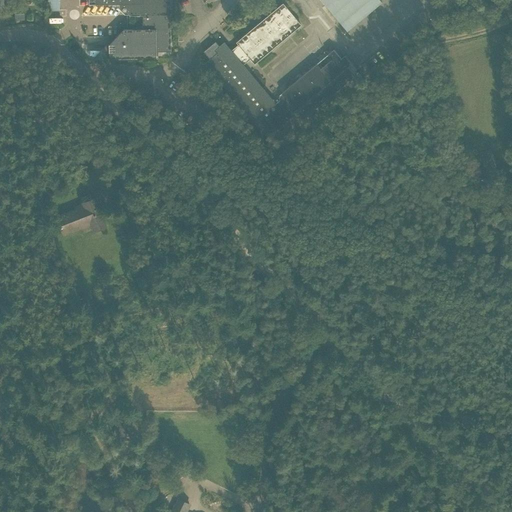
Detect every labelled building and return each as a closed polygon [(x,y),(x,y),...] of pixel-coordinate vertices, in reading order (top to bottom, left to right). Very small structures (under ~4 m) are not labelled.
[(62,10),(62,0),(49,0),(49,9),(62,10)] [(143,29),(124,29),(109,44),(110,58),(157,58),(156,52),(171,51),(170,0),(88,0),(89,5),(120,4),(120,9),(125,15),(129,15),(129,16),(143,16),(143,29)] [(328,0),(326,2),(356,38),(395,6),(389,0),(328,0)] [(256,117),(277,101),(245,62),(250,57),(256,64),(272,51),(278,59),(308,34),(302,27),(304,24),(286,2),(232,47),(227,41),(221,45),(217,41),(204,51),(211,60),(210,61),(256,117)] [(275,104),(255,121),(260,127),(266,135),(270,135),(277,129),(276,128),(297,111),(303,118),(355,75),(353,73),(348,67),(348,66),(351,63),(345,56),(341,59),(339,57),(334,50),(309,71),(307,73),(287,90),(282,94),(279,96),(280,97),(279,98),(280,100),(275,104)] [(376,67),(369,60),(358,69),(365,77),(376,67)] [(93,231),(95,230),(104,227),(94,199),(82,204),(83,206),(56,217),(60,225),(59,226),(59,228),(60,228),(63,234),(82,227),(80,222),(88,219),(93,231)] [(116,414),(114,439),(126,440),(128,415),(116,414)] [(175,508),(172,511),(186,511),(190,505),(181,500),(179,499),(175,508)]
